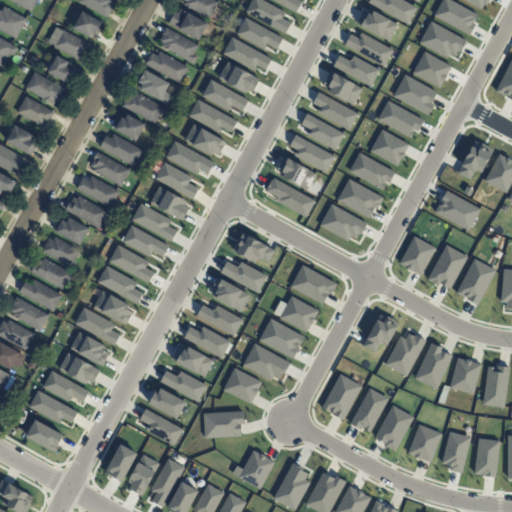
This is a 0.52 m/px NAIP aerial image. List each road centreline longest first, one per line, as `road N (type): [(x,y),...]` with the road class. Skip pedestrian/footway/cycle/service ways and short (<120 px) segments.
road 1 (residential): [(56,511),(337,0)]
road 2 (residential): [(289,422),(511,17)]
road 3 (residential): [(511,339),(466,330),(232,199)]
road 4 (residential): [(144,0),(0,267)]
road 5 (residential): [(511,504),(420,488),(289,422)]
road 6 (residential): [(0,451),(109,511)]
